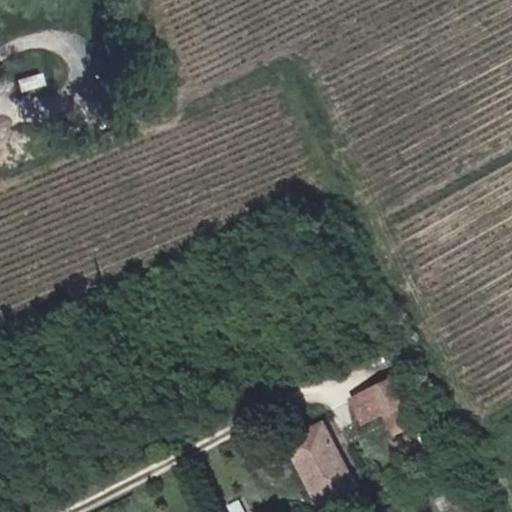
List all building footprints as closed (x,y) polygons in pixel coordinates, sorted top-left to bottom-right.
[(364,423),(401,406),(388,377),(351,394),(364,423)] [(412,410),(389,419),(407,464),(425,457),(416,434),(421,432),(412,410)] [(389,419),(361,431),(370,453),(391,444),(400,467),(407,464),(389,419)] [(416,434),(425,457),(430,455),(421,432),(416,434)] [(291,468),(305,501),(313,498),(319,511),(356,511),(330,451),(291,468)] [(319,511),(313,498),(305,501),(309,511),(319,511)]
